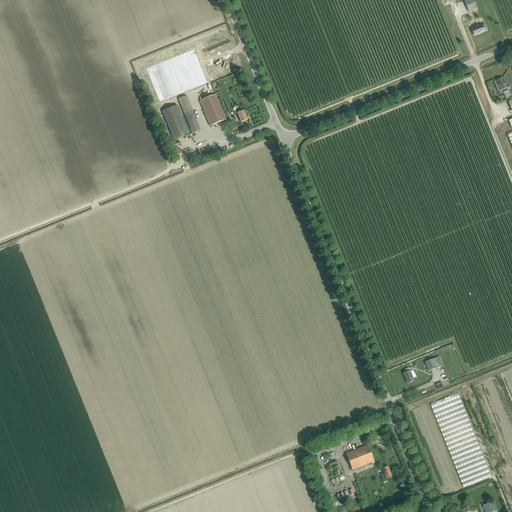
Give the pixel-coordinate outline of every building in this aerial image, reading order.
[(468,12),(477,8),(473,0),(466,0),(464,1),(468,12)] [(483,29),(486,28),(485,24),(482,25),(471,29),(474,35),(484,31),(483,29)] [(193,50),(146,69),(159,102),(167,99),(170,108),(174,107),(170,98),(207,83),(193,50)] [(504,93),(507,91),(506,89),(507,88),(503,78),(496,80),(500,91),(503,90),(504,93)] [(210,127),(226,120),(216,95),(200,102),(210,127)] [(192,134),(200,130),(186,96),(178,99),(192,134)] [(174,141),(189,135),(177,106),(162,112),(174,141)] [(241,122),(247,120),(244,111),(242,112),(241,109),(234,111),(235,114),(237,114),(241,122)] [(182,145),(179,145),(178,141),(172,142),(173,146),(176,145),(177,148),(176,149),(177,155),(184,153),(182,145)] [(439,367),(442,365),(439,357),(435,358),(424,363),(428,372),(439,367)] [(407,384),(414,381),(409,371),(408,368),(404,370),(405,372),(403,373),(407,384)] [(432,408),(433,412),(461,402),(457,393),(429,403),(431,409),(432,408)] [(352,470),(374,462),(367,445),(346,454),(352,470)] [(479,481),(490,478),(486,463),(479,465),(478,463),(457,469),(458,473),(459,476),(478,471),(479,475),(478,475),(479,481)] [(392,477),(388,467),(382,469),(384,474),(380,476),(382,479),(383,482),(387,481),(386,479),(392,477)] [(484,511),(493,511),(496,511),(493,502),(482,506),(484,511)]
